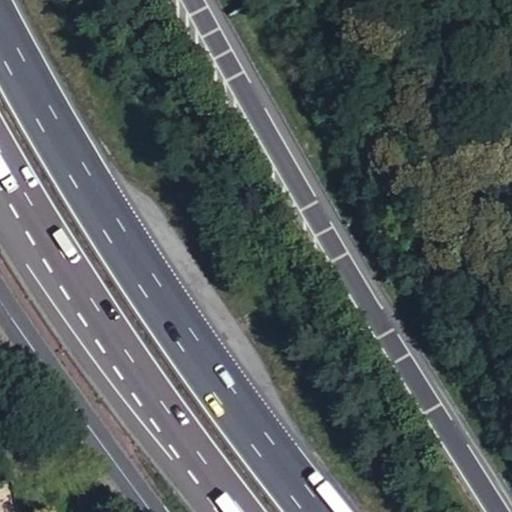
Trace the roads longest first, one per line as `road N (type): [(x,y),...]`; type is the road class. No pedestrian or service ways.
road 1 (trunk): [(493,511),(231,84),(188,0)]
road 2 (trunk): [(322,511),(143,264),(0,21)]
road 3 (trunk): [(0,142),(90,290),(248,511)]
road 4 (secondary): [(0,305),(147,511)]
